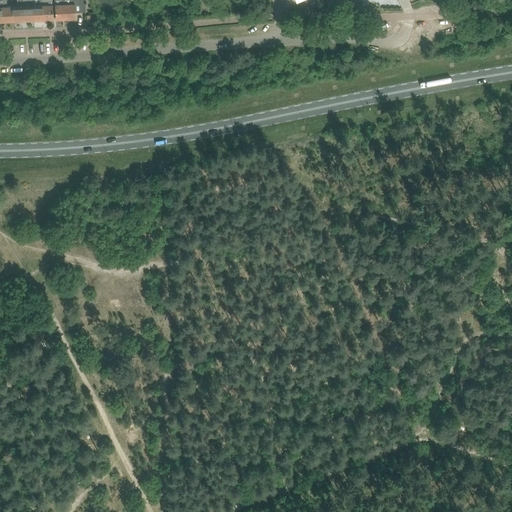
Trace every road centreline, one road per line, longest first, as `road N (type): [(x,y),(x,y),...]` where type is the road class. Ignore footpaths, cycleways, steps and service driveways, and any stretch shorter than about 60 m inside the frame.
road 1 (primary): [(511,72),(135,141),(0,150)]
road 2 (residential): [(280,40),(0,62)]
road 3 (residential): [(280,40),(397,40),(408,25),(403,0)]
